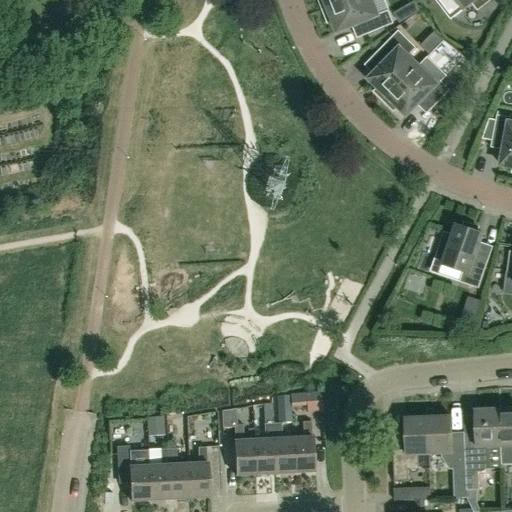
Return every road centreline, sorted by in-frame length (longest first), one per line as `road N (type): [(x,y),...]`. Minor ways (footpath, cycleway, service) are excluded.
road 1 (residential): [(511,200),(435,173),(382,137),(332,81),(292,0)]
road 2 (residential): [(353,508),(349,422),(360,393),(377,381),(511,366)]
